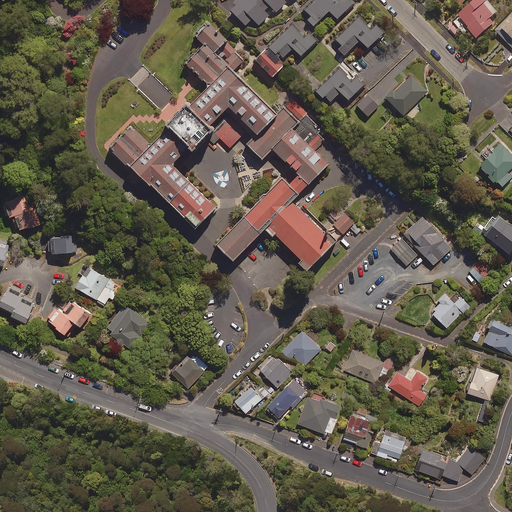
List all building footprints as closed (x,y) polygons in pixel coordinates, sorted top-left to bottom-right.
[(277,13),(289,0),(293,0),(295,2),(297,0),(236,0),(228,8),(254,33),(275,11),(277,13)] [(352,4),(348,0),(318,0),(309,9),(320,20),(329,11),(337,19),(352,4)] [(501,18),(485,0),(478,0),(458,17),(447,26),(458,40),(469,31),(475,39),(501,18)] [(511,14),(494,31),(511,50),(511,14)] [(369,50),(386,32),(374,21),(370,25),(360,15),(336,39),(349,51),(360,41),(369,50)] [(266,224),(308,265),(336,237),(294,196),(330,160),(317,147),(325,139),(305,119),(312,112),(292,92),(276,108),(236,69),(246,59),(225,38),(226,37),(208,18),(194,33),(202,41),(184,59),(208,81),(149,141),(131,123),(110,143),(148,181),(150,179),(194,222),(214,202),(170,159),(227,100),(256,129),(245,141),(262,158),(272,148),(297,173),(289,181),(281,174),(215,241),(232,258),(266,224)] [(292,24),(269,47),(283,60),(294,49),(301,56),(317,41),(309,33),(305,37),(292,24)] [(342,66),(316,91),(324,99),(336,87),(349,100),(363,87),(349,73),(342,66)] [(412,74),(386,98),(403,116),(429,92),(412,74)] [(379,107),(367,94),(356,105),(368,117),(379,107)] [(511,168),(511,154),(500,142),(477,164),(496,184),(498,182),(503,187),(511,177),(511,174),(509,172),(511,168)] [(30,211),(25,196),(3,204),(8,218),(11,217),(17,233),(44,223),(38,208),(30,211)] [(511,225),(499,215),(484,235),(511,255),(511,254),(511,225)] [(452,248),(424,217),(404,234),(433,266),(452,248)] [(73,253),(72,236),(48,238),(49,255),(73,253)] [(10,242),(0,238),(0,265),(3,266),(10,242)] [(417,256),(401,239),(391,249),(406,266),(417,256)] [(492,271),(483,260),(470,272),(479,282),(492,271)] [(121,287),(84,265),(79,273),(82,275),(75,287),(105,305),(109,298),(113,300),(121,287)] [(23,291),(9,284),(0,303),(0,306),(16,314),(14,318),(26,323),(36,301),(22,294),(23,291)] [(435,312),(433,315),(447,328),(463,312),(465,314),(471,307),(459,295),(453,302),(445,294),(438,301),(440,303),(433,310),(435,312)] [(91,314),(70,299),(51,325),(65,335),(74,323),(81,328),(91,314)] [(151,323),(123,304),(108,328),(114,332),(110,337),(132,352),(151,323)] [(485,343),(511,355),(511,329),(495,322),(485,343)] [(321,350),(303,331),(282,352),(291,361),(295,357),(304,366),(321,350)] [(386,363),(353,349),(344,371),(376,385),(386,363)] [(199,356),(193,362),(187,357),(172,373),(188,389),(210,366),(199,356)] [(293,374),(277,357),(262,372),(278,388),(293,374)] [(490,401),(499,375),(477,367),(468,394),(490,401)] [(411,381),(397,373),(388,387),(419,406),(426,394),(420,390),(427,378),(417,372),(411,381)] [(307,393),(294,381),(267,409),(278,420),(292,406),(293,407),(307,393)] [(255,392),(251,387),(235,402),(246,414),(269,394),(262,386),(255,392)] [(320,400),(319,403),(308,399),(299,425),(331,436),(341,407),(320,400)] [(372,423),(353,415),(344,440),(368,449),(374,434),(369,432),(372,423)] [(407,436),(385,429),(376,456),(398,463),(407,436)] [(485,458),(470,446),(457,463),(451,461),(445,477),(459,482),(464,468),(472,475),(485,458)] [(441,456),(425,450),(417,470),(438,478),(441,471),(444,472),(447,464),(439,461),(441,456)]
